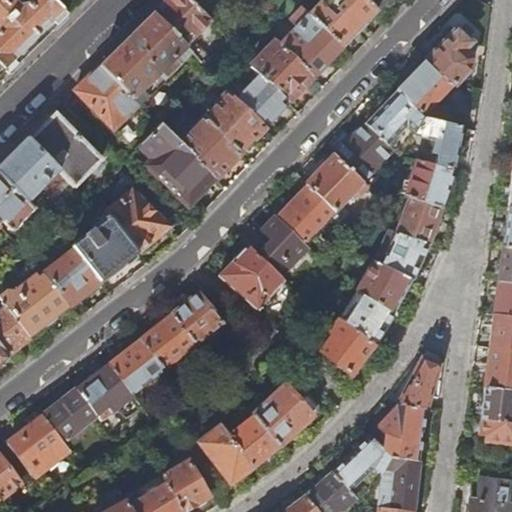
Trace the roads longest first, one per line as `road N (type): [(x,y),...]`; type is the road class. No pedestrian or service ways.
road 1 (residential): [(0,405),(193,248),(429,0)]
road 2 (residential): [(472,234),(396,362),(320,445),(236,511)]
road 3 (residential): [(438,511),(472,234)]
road 4 (residential): [(472,234),(503,0)]
road 5 (residential): [(116,0),(0,116)]
